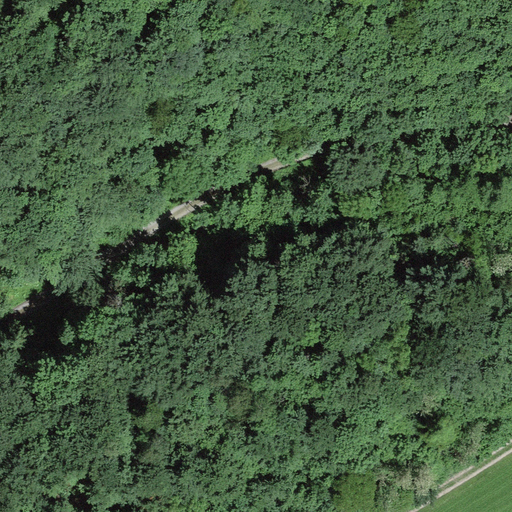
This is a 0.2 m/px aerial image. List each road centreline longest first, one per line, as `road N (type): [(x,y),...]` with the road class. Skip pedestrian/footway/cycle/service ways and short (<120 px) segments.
road 1 (track): [(0,327),(235,179),(399,133),(511,121)]
road 2 (track): [(411,511),(511,443)]
